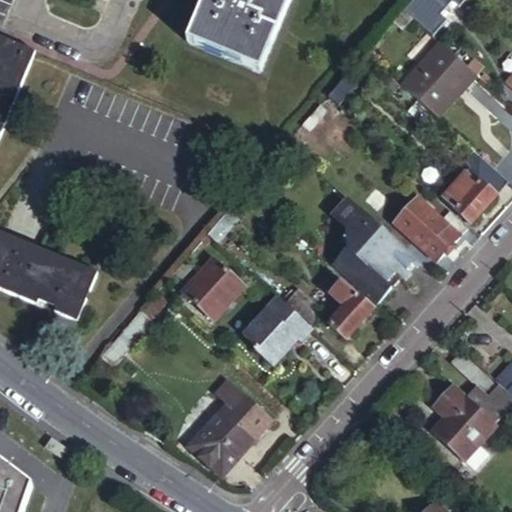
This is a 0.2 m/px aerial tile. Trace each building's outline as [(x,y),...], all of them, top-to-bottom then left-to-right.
[(207,0),(189,44),(261,74),(290,0),(207,0)] [(413,16),(405,8),(394,20),(402,28),(413,16)] [(478,75),(441,41),(403,85),(441,119),(478,75)] [(0,43),(0,298),(32,311),(34,305),(52,314),(50,318),(72,327),(93,278),(0,240),(0,128),(30,56),(0,43)] [(467,165),(474,170),(483,159),(476,154),(467,165)] [(484,181),(491,188),(501,176),(483,159),(474,170),(472,173),(483,182),(484,181)] [(447,200),(459,210),(483,182),(472,173),(447,200)] [(491,188),(501,197),(511,185),(501,176),(491,188)] [(483,182),(459,210),(476,226),(501,197),(491,188),(484,181),(483,182)] [(439,264),(462,238),(444,221),(410,190),(386,217),(439,264)] [(347,251),(334,266),(377,305),(392,289),(386,283),(396,272),(402,277),(417,260),(349,199),(333,216),(347,228),(347,251)] [(235,203),(207,235),(217,243),(246,211),(235,203)] [(472,228),(453,211),(444,221),(462,238),(472,228)] [(212,260),(182,294),(216,324),(246,291),(212,260)] [(386,283),(392,289),(402,277),(396,272),(386,283)] [(336,277),(324,290),(345,309),(328,327),(347,344),(375,311),(336,277)] [(300,293),(289,305),(313,327),(324,314),(300,293)] [(314,331),(276,297),(265,308),(267,309),(243,336),(257,348),(254,352),(274,369),(298,341),(302,345),(314,331)] [(135,318),(94,366),(108,378),(149,330),(135,318)] [(480,367),(463,352),(453,364),(470,379),(480,367)] [(498,405),(509,393),(480,367),(470,379),(478,387),(498,405)] [(218,396),(229,405),(240,392),(229,383),(218,396)] [(454,387),(434,409),(447,421),(435,434),(467,463),(481,447),(499,428),(497,426),(467,399),(454,387)] [(478,387),(467,399),(497,426),(511,409),(511,395),(509,393),(498,405),(478,387)] [(229,405),(209,429),(242,459),(274,423),(240,392),(229,405)] [(242,459),(209,429),(193,447),(227,476),(242,459)] [(481,447),(467,463),(477,472),(491,457),(481,447)] [(0,511),(41,511),(47,497),(0,461),(0,511)] [(511,504),(506,498),(497,508),(501,511),(510,511),(511,510),(511,504)]
